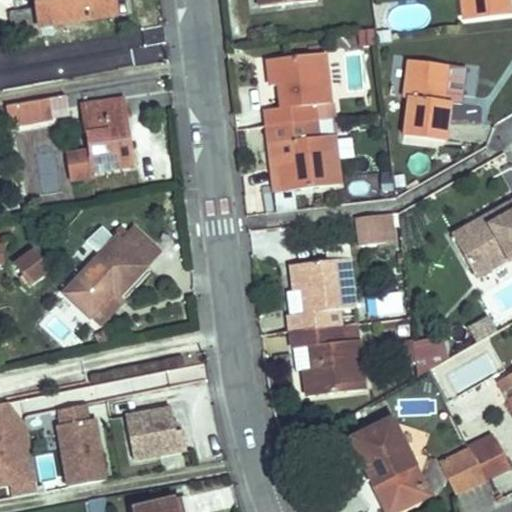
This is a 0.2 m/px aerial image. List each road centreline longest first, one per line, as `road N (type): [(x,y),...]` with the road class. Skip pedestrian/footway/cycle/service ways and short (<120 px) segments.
road 1 (tertiary): [(275,511),(246,432),(197,0)]
road 2 (unknown): [(238,372),(164,369),(16,394)]
